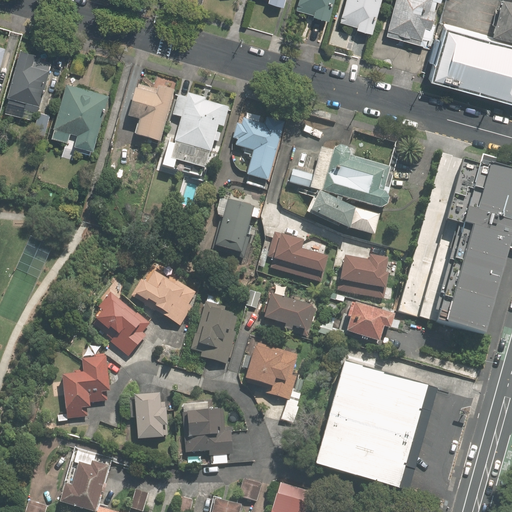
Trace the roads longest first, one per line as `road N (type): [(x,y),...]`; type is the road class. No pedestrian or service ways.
road 1 (residential): [(30,0),(511,137)]
road 2 (primary): [(511,383),(475,511)]
